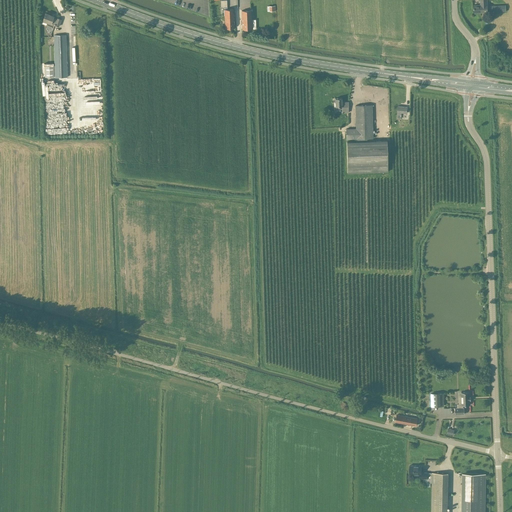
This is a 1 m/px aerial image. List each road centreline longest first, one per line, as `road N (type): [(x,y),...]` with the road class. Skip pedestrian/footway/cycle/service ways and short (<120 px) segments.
road 1 (unclassified): [(497,454),(0,322)]
road 2 (tertiary): [(497,454),(486,154),(467,116)]
road 3 (primary): [(414,77),(220,43),(106,3)]
